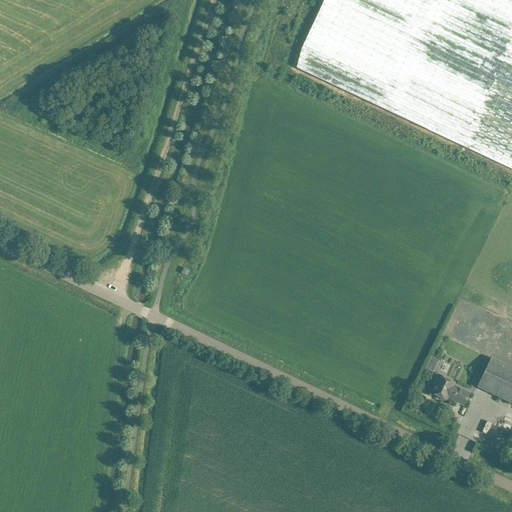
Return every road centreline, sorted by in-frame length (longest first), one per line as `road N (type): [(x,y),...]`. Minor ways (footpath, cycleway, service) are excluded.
road 1 (unclassified): [(511,488),(151,317)]
road 2 (track): [(110,297),(209,0)]
road 3 (unclassified): [(0,244),(151,317)]
